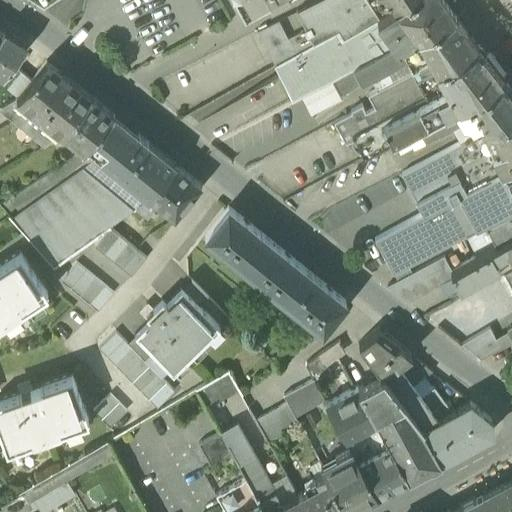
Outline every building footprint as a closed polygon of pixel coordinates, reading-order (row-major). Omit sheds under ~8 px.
[(236,0),(245,14),(271,0),(271,1),(273,0),(236,0)] [(306,29),(314,44),(339,30),(343,39),(381,17),(369,0),(318,0),(297,11),(306,29)] [(456,15),(444,0),(406,0),(381,17),(343,39),(344,41),(361,66),(421,34),(456,15)] [(369,0),(381,17),(406,0),(369,0)] [(361,83),(372,77),(405,59),(412,72),(416,69),(417,68),(433,59),(439,68),(479,46),(456,15),(421,34),(361,66),(355,69),(361,83)] [(258,31),(275,65),(296,54),(288,38),(279,20),(258,31)] [(288,38),(296,54),(299,52),(314,44),(306,29),(288,38)] [(344,41),(343,39),(339,30),(314,44),(299,52),(296,54),(275,65),(284,83),(304,73),(313,91),(333,81),(333,80),(354,69),(355,69),(361,66),(344,41)] [(0,36),(0,72),(4,75),(26,45),(27,44),(4,31),(0,36)] [(33,80),(48,61),(26,45),(4,75),(2,77),(0,79),(0,85),(17,98),(18,97),(20,96),(33,80)] [(392,140),(407,132),(504,80),(479,46),(439,68),(433,59),(417,68),(416,69),(412,72),(378,89),(368,94),(375,107),(366,112),(362,104),(351,110),(352,112),(334,122),(346,143),(354,139),(365,159),(394,144),(392,140)] [(378,89),(412,72),(405,59),(372,77),(378,89)] [(17,98),(31,109),(61,72),(48,61),(33,80),(20,96),(18,97),(17,98)] [(333,81),(340,95),(341,94),(361,83),(355,69),(354,69),(333,80),(333,81)] [(31,109),(47,122),(61,134),(91,97),(61,72),(31,109)] [(293,101),(302,97),(313,91),(304,73),(284,83),(293,101)] [(470,119),(477,133),(481,131),(511,115),(511,89),(504,80),(407,132),(414,144),(439,131),(440,132),(450,127),(450,125),(451,124),(463,117),(470,119)] [(333,81),(313,91),(302,97),(312,114),(343,98),(341,94),(340,95),(333,81)] [(82,153),(87,147),(113,114),(91,97),(61,134),(60,135),(82,153)] [(0,111),(44,147),(48,144),(37,135),(47,122),(31,109),(17,98),(0,108),(0,111)] [(87,147),(98,156),(120,130),(113,114),(87,147)] [(140,136),(113,114),(120,130),(98,156),(113,168),(140,136)] [(511,115),(481,131),(502,170),(511,165),(511,115)] [(451,124),(461,142),(477,133),(470,119),(463,117),(451,124)] [(48,144),(61,134),(47,122),(37,135),(48,144)] [(402,173),(416,200),(459,177),(466,190),(502,170),(481,131),(477,133),(461,142),(402,173)] [(399,153),(414,144),(407,132),(392,140),(394,144),(399,153)] [(113,168),(148,196),(174,163),(140,136),(113,168)] [(1,204),(55,263),(137,205),(147,198),(148,196),(113,168),(98,156),(87,147),(82,153),(80,155),(1,204)] [(201,185),(174,163),(148,196),(147,198),(137,205),(147,213),(156,202),(175,217),(201,185)] [(511,165),(502,170),(511,188),(511,165)] [(416,200),(423,213),(425,215),(429,212),(459,196),(477,230),(511,212),(511,188),(502,170),(466,190),(459,177),(416,200)] [(469,234),(477,230),(459,196),(429,212),(425,215),(423,213),(375,239),(394,274),(467,235),(469,234)] [(205,237),(322,330),(346,301),(229,207),(205,237)] [(467,235),(477,255),(504,240),(511,235),(511,212),(477,230),(469,234),(467,235)] [(95,245),(104,253),(119,234),(110,227),(95,245)] [(104,253),(114,260),(129,242),(119,234),(104,253)] [(460,287),(511,258),(511,255),(504,240),(477,255),(452,269),(451,270),(454,275),(460,287)] [(114,260),(123,268),(138,249),(129,242),(114,260)] [(123,268),(132,275),(147,257),(138,249),(123,268)] [(0,265),(0,324),(48,293),(21,251),(0,265)] [(387,286),(406,301),(439,283),(454,275),(451,270),(452,269),(444,256),(387,286)] [(511,258),(460,287),(463,294),(504,272),(511,267),(511,258)] [(62,280),(71,288),(86,269),(77,262),(62,280)] [(71,288),(81,295),(96,277),(86,269),(71,288)] [(445,295),(460,287),(454,275),(439,283),(445,295)] [(81,295),(90,303),(105,284),(96,277),(81,295)] [(192,279),(183,288),(200,305),(209,296),(192,279)] [(90,303),(99,310),(114,292),(105,284),(90,303)] [(135,332),(137,334),(153,351),(170,368),(173,371),(220,325),(200,305),(183,288),(182,286),(167,301),(162,297),(153,306),(146,313),(150,316),(150,317),(135,332)] [(148,318),(150,316),(146,313),(153,306),(148,301),(140,309),(148,318)] [(462,344),(481,358),(501,348),(496,338),(490,327),(462,344)] [(439,418),(432,410),(422,396),(414,385),(402,369),(398,364),(412,354),(380,328),(359,343),(382,372),(423,426),(439,418)] [(99,347),(107,356),(125,339),(116,330),(99,347)] [(496,338),(501,348),(511,342),(511,339),(507,331),(496,338)] [(153,351),(137,334),(128,342),(133,347),(142,356),(145,359),(153,351)] [(107,356),(116,364),(133,347),(128,342),(125,339),(107,356)] [(331,345),(319,354),(327,366),(338,358),(347,352),(339,340),(331,345)] [(116,364),(124,373),(142,356),(133,347),(116,364)] [(158,373),(162,376),(170,368),(153,351),(145,359),(150,364),(158,373)] [(332,373),(327,366),(319,354),(306,364),(314,378),(316,382),(332,373)] [(124,373),(133,381),(150,364),(145,359),(142,356),(124,373)] [(417,358),(406,366),(421,379),(433,371),(417,358)] [(133,381),(141,390),(158,373),(150,364),(133,381)] [(414,385),(421,379),(406,366),(402,369),(414,385)] [(228,370),(209,381),(218,396),(220,400),(239,389),(228,370)] [(390,444),(408,477),(441,460),(423,426),(382,372),(359,385),(391,444),(390,444)] [(141,390),(150,398),(167,381),(162,376),(158,373),(141,390)] [(0,399),(0,431),(7,450),(89,420),(72,374),(0,399)] [(288,402),(296,415),(325,399),(316,382),(314,378),(284,394),(288,402)] [(175,390),(167,381),(150,398),(158,406),(175,390)] [(197,389),(205,403),(218,396),(209,381),(197,389)] [(327,403),(352,447),(359,461),(390,444),(391,444),(359,385),(355,387),(327,403)] [(433,387),(422,396),(432,410),(445,403),(433,387)] [(93,410),(102,418),(119,401),(111,393),(93,410)] [(220,400),(218,396),(205,403),(213,417),(226,410),(220,400)] [(127,409),(119,401),(102,418),(110,426),(127,409)] [(423,426),(441,460),(493,432),(492,418),(470,401),(439,418),(423,426)] [(269,442),(301,425),(296,415),(288,402),(256,419),(269,442)] [(271,481),(238,422),(221,432),(233,453),(247,477),(261,503),(266,511),(283,503),(271,481)] [(198,443),(210,465),(233,453),(221,432),(221,431),(198,443)] [(33,500),(66,480),(67,480),(113,453),(107,443),(22,492),(28,503),(33,500)] [(359,461),(377,494),(378,494),(408,477),(390,444),(359,461)] [(359,461),(352,447),(322,464),(326,473),(347,511),(377,494),(359,461)] [(309,465),(316,478),(326,473),(322,464),(319,460),(309,465)] [(283,503),(298,494),(286,473),(271,481),(283,503)] [(308,511),(344,511),(347,511),(326,473),(316,478),(319,483),(298,494),(308,511)] [(511,511),(511,476),(484,492),(494,511),(511,511)] [(225,511),(266,511),(261,503),(247,477),(216,494),(225,511)] [(46,511),(76,495),(67,480),(66,480),(33,500),(40,511),(46,511)] [(464,511),(494,511),(484,492),(483,492),(460,505),(464,511)] [(266,511),(308,511),(298,494),(283,503),(266,511)]
